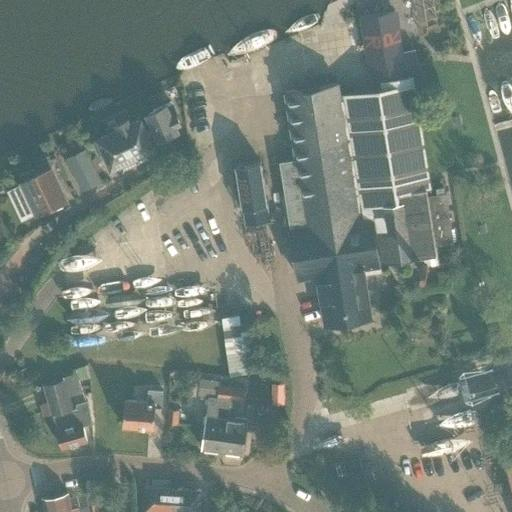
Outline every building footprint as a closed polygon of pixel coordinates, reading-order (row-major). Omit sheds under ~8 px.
[(299,279),(316,276),(364,269),(365,275),(380,272),(379,267),(380,267),(372,217),(375,217),(382,262),(435,253),(434,247),(453,244),(445,195),(427,197),(426,188),(430,188),(413,76),(405,77),(398,33),(394,11),(362,17),(370,65),(388,61),(392,79),(381,81),(383,88),(341,96),(339,85),(285,93),(296,160),(281,162),(299,279)] [(185,103),(201,95),(195,82),(178,90),(185,103)] [(151,122),(144,125),(142,119),(129,125),(130,127),(121,132),(119,127),(108,132),(109,134),(98,139),(99,141),(94,143),(99,154),(104,152),(111,168),(155,148),(148,135),(155,132),(159,139),(178,131),(175,125),(180,122),(171,103),(167,106),(166,105),(147,114),(151,122)] [(90,159),(85,149),(64,159),(75,181),(96,171),(96,170),(100,168),(95,157),(90,159)] [(37,213),(66,199),(53,172),(62,168),(56,155),(20,172),(24,181),(7,188),(21,218),(36,211),(37,213)] [(246,226),(269,222),(260,163),(237,167),(246,226)] [(74,199),(87,193),(83,184),(70,190),(74,199)] [(423,255),(423,256),(424,263),(426,263),(426,268),(439,266),(437,253),(435,253),(423,255)] [(418,275),(427,274),(426,268),(426,263),(424,263),(417,264),(418,275)] [(371,317),(365,275),(364,269),(316,276),(324,324),(371,317)] [(222,327),(230,376),(258,371),(250,322),(222,327)] [(82,392),(77,372),(62,376),(63,379),(42,385),(51,415),(73,408),(69,395),(82,392)] [(201,378),(200,378),(198,396),(209,397),(217,398),(219,386),(219,380),(201,378)] [(203,449),(223,452),(228,417),(232,388),(219,386),(217,398),(209,397),(203,449)] [(244,389),(232,388),(228,417),(223,452),(243,454),(247,420),(234,418),(235,410),(241,411),(244,389)] [(161,408),(162,391),(149,390),(148,402),(125,401),(123,427),(154,430),(156,408),(161,408)] [(82,426),(92,424),(87,402),(76,404),(77,409),(54,415),(57,429),(56,429),(62,449),(86,443),(82,426)] [(177,426),(178,412),(167,411),(166,425),(177,426)] [(156,451),(180,452),(180,432),(157,431),(156,451)] [(475,440),(474,454),(487,454),(488,440),(475,440)] [(171,511),(172,489),(144,488),(143,511),(171,511)] [(199,511),(200,490),(172,489),(171,511),(199,511)] [(78,511),(78,508),(70,509),(67,493),(43,498),(46,511),(78,511)] [(98,511),(97,503),(86,504),(87,511),(98,511)]
